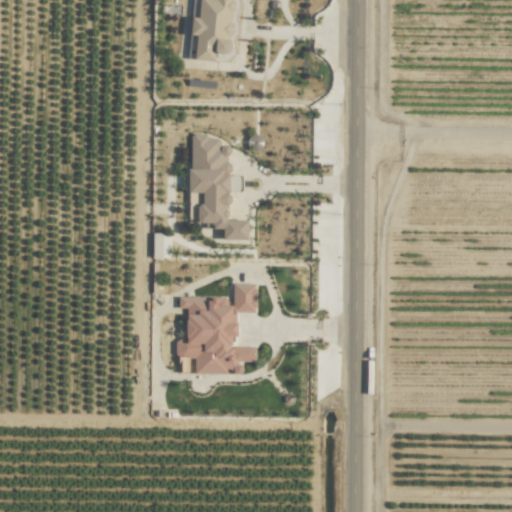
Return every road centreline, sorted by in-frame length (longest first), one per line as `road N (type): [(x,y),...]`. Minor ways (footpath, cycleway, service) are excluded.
road 1 (tertiary): [(355,0),(352,511)]
road 2 (track): [(390,511),(387,130)]
road 3 (residential): [(354,130),(511,130)]
road 4 (track): [(387,130),(391,0)]
road 5 (track): [(390,426),(511,427)]
